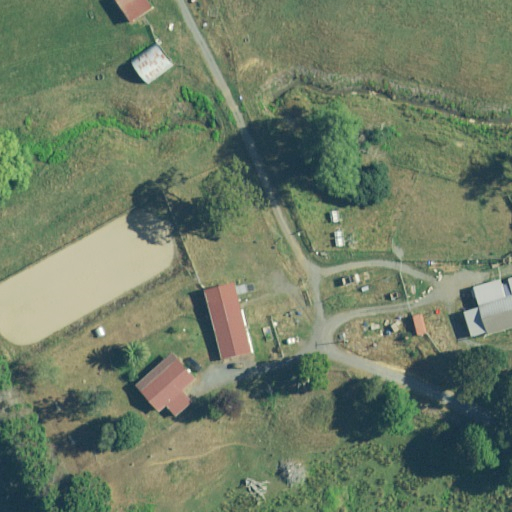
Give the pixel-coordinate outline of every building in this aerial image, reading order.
[(153,8),(147,0),(118,0),(132,21),(153,8)] [(173,64),(158,42),(132,60),(147,81),(173,64)] [(475,299),(480,298),(482,306),(467,311),(474,336),(489,331),(490,334),(511,327),(511,295),(508,297),(503,278),(476,287),(477,289),(472,291),(475,299)] [(253,352),(236,283),(207,290),(224,359),(253,352)] [(461,337),(455,319),(446,322),(452,340),(461,337)] [(198,378),(179,357),(168,368),(164,363),(139,385),(162,411),(169,404),(179,415),(195,400),(185,389),(198,378)]
